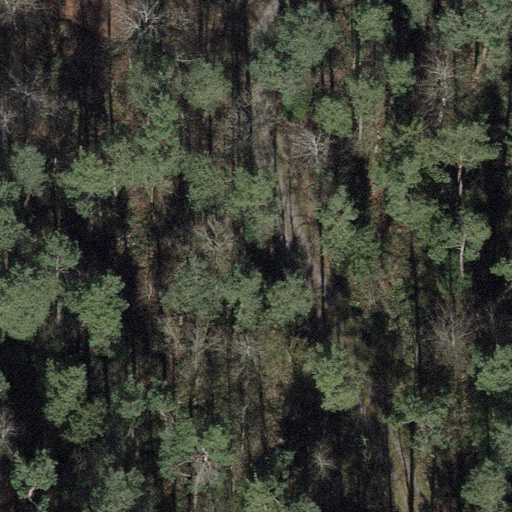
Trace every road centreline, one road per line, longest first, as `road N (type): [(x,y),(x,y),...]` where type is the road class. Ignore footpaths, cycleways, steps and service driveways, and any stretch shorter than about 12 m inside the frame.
road 1 (track): [(269,0),(209,50),(420,511)]
road 2 (track): [(209,50),(83,0)]
